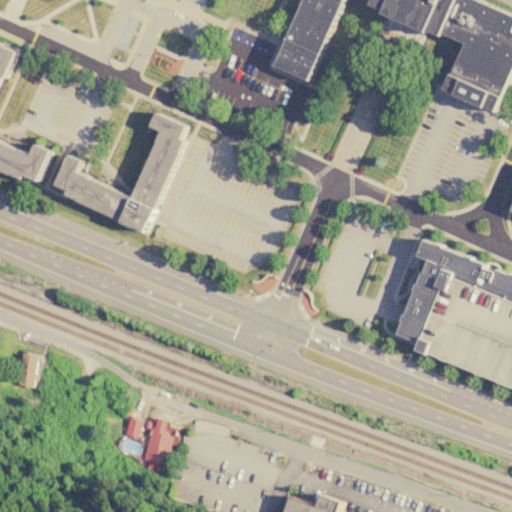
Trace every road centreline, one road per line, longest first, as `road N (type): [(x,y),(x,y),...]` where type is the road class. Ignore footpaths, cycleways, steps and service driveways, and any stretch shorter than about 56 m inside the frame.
road 1 (residential): [(0,313),(181,405),(487,511)]
road 2 (residential): [(0,24),(334,176)]
road 3 (primary): [(275,324),(0,211)]
road 4 (primary): [(511,419),(275,324)]
road 5 (primary): [(104,286),(321,373)]
road 6 (primary): [(321,373),(511,445)]
road 7 (residential): [(334,176),(503,249)]
road 8 (primary): [(104,286),(266,347)]
road 9 (residential): [(334,176),(275,324)]
